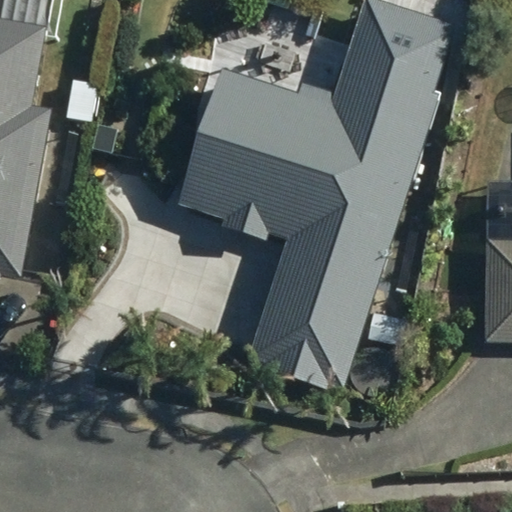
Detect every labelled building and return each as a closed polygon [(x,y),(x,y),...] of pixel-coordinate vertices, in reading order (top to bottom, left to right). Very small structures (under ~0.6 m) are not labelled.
[(223,228),(221,234),(261,248),(263,242),(285,249),(246,363),(262,369),(259,377),(320,396),(322,390),(336,395),(435,97),(441,99),(461,39),(380,12),(370,42),(354,37),(331,105),(298,94),(294,106),(219,81),(175,212),(223,228)] [(44,120),(26,117),(39,37),(0,30),(0,283),(16,286),(44,120)] [(71,87),(65,124),(87,127),(92,91),(71,87)] [(511,249),(488,249),(484,349),(511,350),(511,249)] [(365,347),(397,354),(402,327),(371,320),(365,347)]
